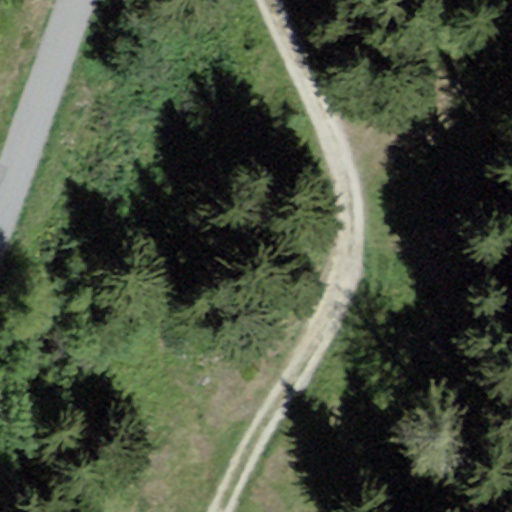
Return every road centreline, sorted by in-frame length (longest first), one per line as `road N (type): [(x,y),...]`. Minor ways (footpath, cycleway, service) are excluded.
road 1 (track): [(269,0),(332,148),(344,253),(318,348),(224,511)]
road 2 (residential): [(0,221),(81,0)]
